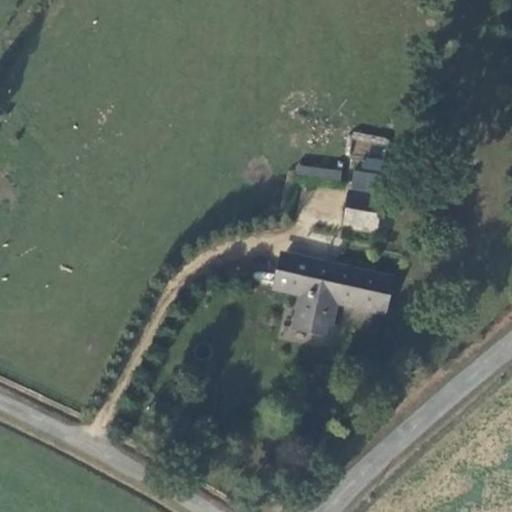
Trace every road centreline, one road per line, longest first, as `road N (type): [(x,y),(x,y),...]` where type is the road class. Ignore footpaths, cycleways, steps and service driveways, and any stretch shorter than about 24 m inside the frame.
road 1 (unknown): [(125,463),(192,324),(265,239)]
road 2 (unclassified): [(0,397),(76,432),(204,511)]
road 3 (unclassified): [(339,511),(511,355)]
